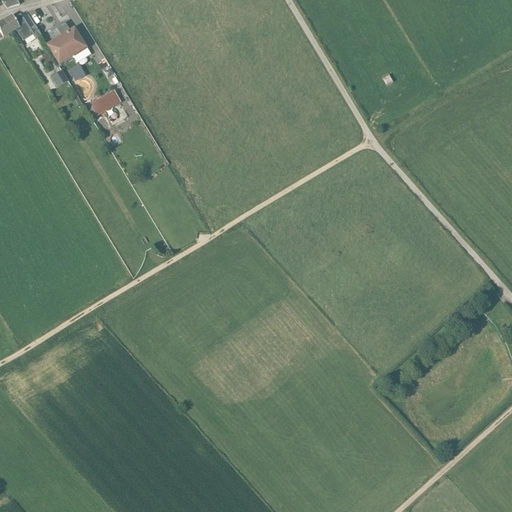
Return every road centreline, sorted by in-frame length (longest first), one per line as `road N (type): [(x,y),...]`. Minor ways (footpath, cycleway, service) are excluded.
road 1 (track): [(0,364),(511,61)]
road 2 (track): [(511,298),(375,144),(287,0)]
road 3 (track): [(511,411),(401,511)]
